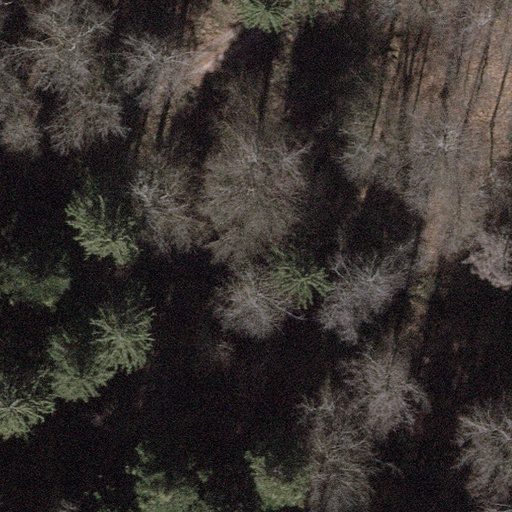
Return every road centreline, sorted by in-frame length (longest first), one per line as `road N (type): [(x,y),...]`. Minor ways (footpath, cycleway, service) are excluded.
road 1 (track): [(1,124),(55,196),(511,394)]
road 2 (track): [(0,123),(149,95),(284,0)]
